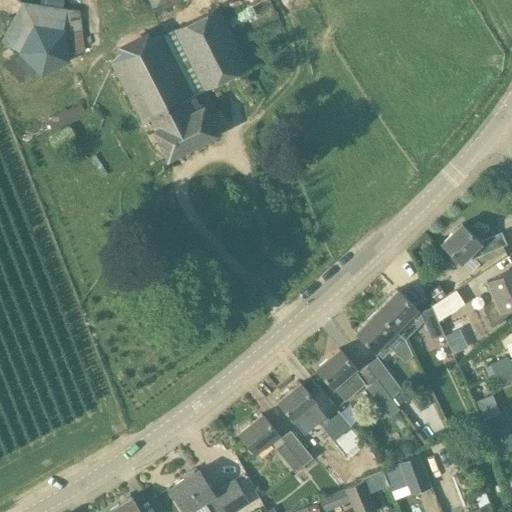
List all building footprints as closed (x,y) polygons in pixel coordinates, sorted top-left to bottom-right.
[(22,0),(1,41),(8,44),(18,52),(20,53),(5,68),(18,83),(23,82),(38,73),(41,76),(69,62),(68,58),(85,51),(80,11),(67,9),(22,0)] [(149,0),(156,10),(171,0),(149,0)] [(140,120),(148,115),(155,130),(154,131),(168,159),(217,134),(203,106),(202,107),(196,95),(213,85),(250,68),(218,6),(185,24),(172,30),(163,35),(149,35),(147,30),(117,45),(120,51),(110,61),(140,120)] [(462,223),(442,243),(461,261),(469,252),(475,257),(475,258),(475,257),(495,249),(501,246),(502,245),(506,243),(501,231),(480,240),(462,223)] [(511,303),(511,269),(486,281),(492,295),(495,302),(483,307),(491,327),(511,311),(509,305),(511,303)] [(405,338),(417,327),(408,318),(417,308),(417,307),(397,288),(376,310),(396,329),(396,330),(405,338)] [(451,312),(465,303),(456,289),(432,305),(432,306),(438,320),(451,312)] [(426,309),(420,311),(431,338),(443,333),(438,320),(432,306),(426,309)] [(376,310),(356,331),(375,350),(382,357),(391,347),(385,341),(396,330),(396,329),(376,310)] [(354,368),(356,366),(339,347),(316,367),(333,386),(345,400),(364,383),(388,415),(399,408),(391,397),(366,364),(356,371),(354,368)] [(366,364),(391,397),(401,389),(377,356),(366,364)] [(511,367),(507,356),(489,363),(494,375),(511,367)] [(498,385),(511,378),(511,367),(494,375),(498,385)] [(277,401),(294,421),(303,431),(316,420),(332,440),(351,425),(339,410),(329,418),(316,402),(317,402),(300,382),(277,401)] [(238,432),(254,452),(270,440),(294,470),(312,457),(289,429),(280,436),(278,433),(262,413),(238,432)] [(495,456),(511,448),(511,433),(510,434),(505,422),(485,431),(495,456)] [(398,461),(410,493),(431,486),(419,454),(398,461)] [(169,488),(183,511),(185,511),(204,501),(210,511),(234,511),(250,502),(234,479),(212,492),(198,469),(169,488)] [(278,506),(293,490),(281,480),(266,496),(278,506)] [(363,480),(346,487),(356,511),(372,511),(376,510),(363,480)] [(356,511),(346,487),(319,498),(324,511),(339,505),(341,511),(356,511)] [(140,511),(131,496),(106,511),(105,511),(140,511)]
